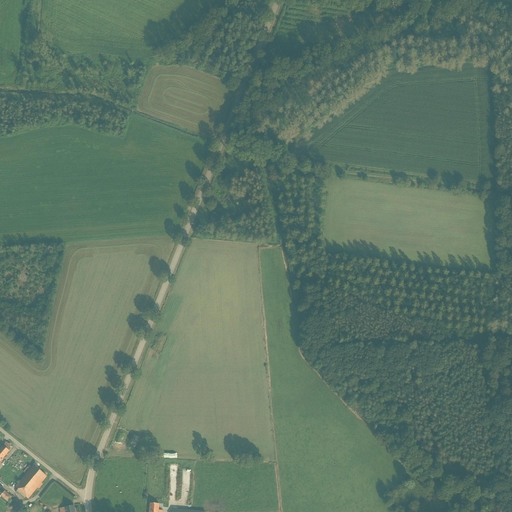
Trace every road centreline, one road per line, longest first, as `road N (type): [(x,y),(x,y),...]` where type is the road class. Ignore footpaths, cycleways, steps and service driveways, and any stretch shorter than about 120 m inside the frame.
road 1 (tertiary): [(277,0),(87,496)]
road 2 (track): [(221,143),(273,162),(429,184)]
